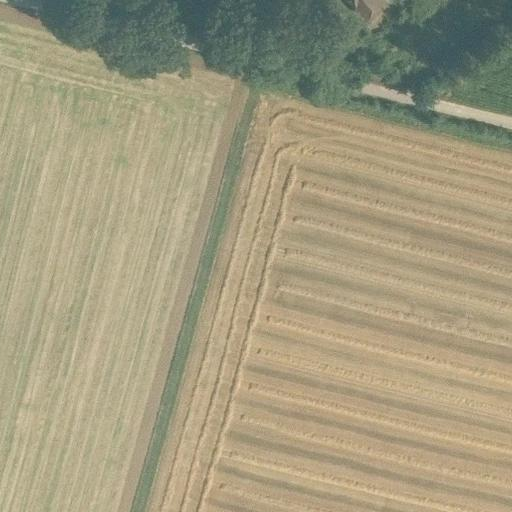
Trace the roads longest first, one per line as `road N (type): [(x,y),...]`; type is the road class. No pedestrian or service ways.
road 1 (track): [(511,127),(5,0)]
road 2 (track): [(137,511),(255,63)]
